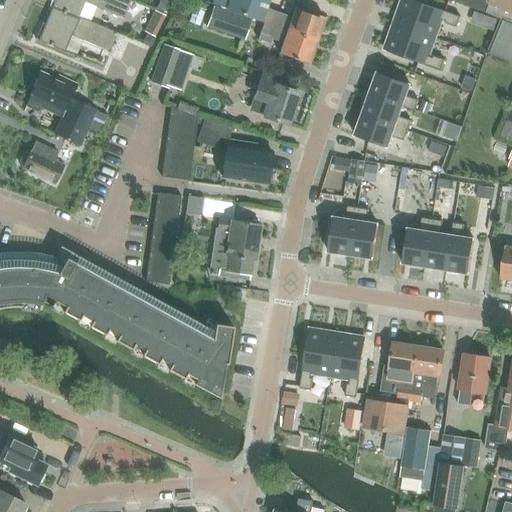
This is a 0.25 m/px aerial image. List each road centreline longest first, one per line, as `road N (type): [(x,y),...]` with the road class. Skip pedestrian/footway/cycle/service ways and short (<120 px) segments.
road 1 (residential): [(286,283),(296,206),(365,0)]
road 2 (residential): [(511,320),(286,283)]
road 3 (residential): [(251,488),(286,283)]
road 4 (residential): [(57,511),(62,500),(251,488)]
